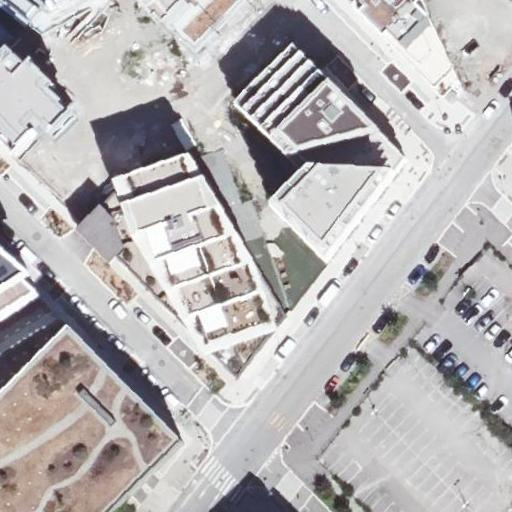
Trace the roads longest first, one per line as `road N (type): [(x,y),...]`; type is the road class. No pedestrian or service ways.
road 1 (residential): [(465,166),(245,443)]
road 2 (residential): [(0,201),(245,443)]
road 3 (residential): [(465,166),(304,0)]
